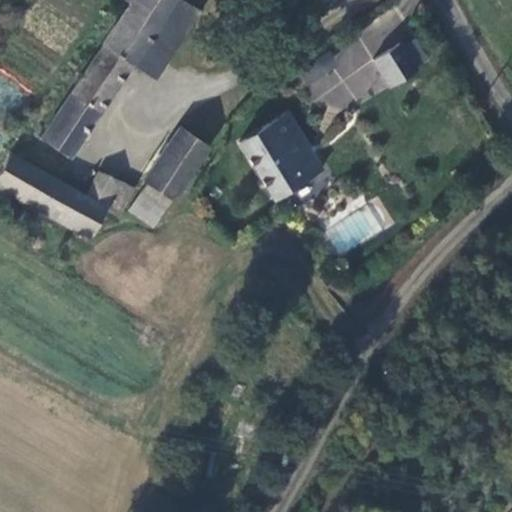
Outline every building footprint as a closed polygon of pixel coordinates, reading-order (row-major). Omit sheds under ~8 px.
[(141,43),(170,0),(123,0),(108,26),(110,28),(46,122),(73,138),(136,45),(139,46),(141,43)] [(160,57),(198,0),(170,0),(141,43),(160,57)] [(399,16),(373,35),(392,61),(418,42),(399,16)] [(247,127),(286,178),(330,145),(293,93),(247,127)] [(37,113),(40,108),(33,103),(29,109),(37,113)] [(189,107),(151,163),(154,165),(177,181),(180,183),(219,127),(189,107)] [(92,178),(15,137),(0,160),(0,167),(93,218),(109,189),(123,196),(138,169),(123,161),(122,164),(103,154),(92,178)] [(154,165),(136,194),(158,208),(177,181),(154,165)] [(340,258),(394,222),(377,196),(323,232),(340,258)]
